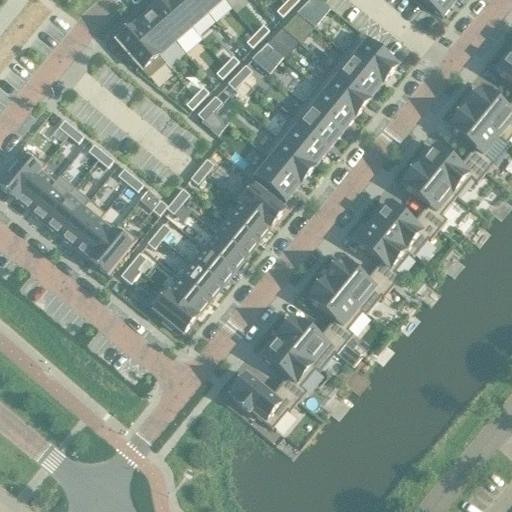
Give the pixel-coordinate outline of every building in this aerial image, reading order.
[(193,0),(167,0),(166,1),(191,31),(208,16),(193,0)] [(221,0),(193,0),(208,16),(224,2),(221,0)] [(295,0),(290,0),(284,6),(290,12),(299,3),(295,0)] [(451,0),(416,0),(442,20),(456,3),(451,0)] [(150,15),(175,45),(191,31),(166,1),(150,15)] [(284,6),(276,15),(282,20),(290,12),(284,6)] [(305,8),(297,17),(303,22),(311,14),(305,8)] [(150,15),(132,30),(159,59),(175,45),(150,15)] [(297,17),(289,25),(294,31),(303,22),(297,17)] [(263,28),(254,37),(260,43),(269,34),(263,28)] [(132,30),(117,44),(143,74),(159,59),(132,30)] [(254,37),(246,46),(252,51),(260,43),(254,37)] [(275,39),(267,48),(273,53),(281,45),(275,39)] [(358,39),(345,55),(383,87),(397,70),(358,39)] [(267,48),(259,56),(264,62),(273,53),(267,48)] [(511,54),(496,74),(511,86),(511,54)] [(345,55),(331,72),(369,104),(383,87),(345,55)] [(233,60),(224,68),(226,71),(230,74),(238,65),(233,60)] [(224,68),(216,77),(222,83),(230,74),(226,71),(224,68)] [(245,70),(236,79),(242,84),(251,76),(245,70)] [(331,72),(317,89),(356,121),(369,104),(331,72)] [(236,79),(228,87),(234,93),(242,84),(236,79)] [(317,89),(303,106),(342,138),(356,121),(317,89)] [(202,91),(194,99),(200,105),(208,96),(202,91)] [(480,92),(465,112),(507,146),(511,139),(511,104),(505,113),(480,92)] [(194,99),(186,108),(192,114),(200,105),(194,99)] [(215,101),(206,110),(212,115),(221,107),(215,101)] [(303,106),(289,123),(328,155),(342,138),(303,106)] [(206,110),(198,118),(204,124),(212,115),(206,110)] [(465,112),(449,131),(474,151),(466,161),(485,176),(494,166),(493,166),(508,148),(506,146),(507,146),(465,112)] [(289,123),(275,140),(314,172),(328,155),(289,123)] [(64,124),(58,132),(68,140),(74,132),(64,124)] [(74,132),(68,140),(78,148),(84,140),(74,132)] [(275,140),(261,157),(269,164),(300,189),(314,172),(275,140)] [(93,148),(87,156),(97,164),(103,156),(93,148)] [(427,150),(417,163),(420,166),(418,169),(456,200),(471,182),(477,187),(485,176),(466,161),(458,170),(434,150),(431,153),(427,150)] [(5,179),(0,185),(0,190),(17,204),(40,175),(46,168),(27,153),(14,169),(11,167),(3,177),(5,179)] [(103,156),(97,164),(107,172),(113,164),(103,156)] [(206,162),(198,172),(206,178),(214,168),(206,162)] [(269,164),(255,181),(286,206),(300,189),(269,164)] [(412,169),(402,182),(405,184),(402,188),(427,209),(419,218),(438,234),(447,223),(441,218),(456,200),(418,169),(415,172),(412,169)] [(123,172),(117,180),(127,188),(133,180),(123,172)] [(198,172),(190,182),(198,188),(206,178),(198,172)] [(40,175),(17,204),(30,215),(53,186),(40,175)] [(133,180),(127,188),(137,196),(143,189),(133,180)] [(249,184),(233,203),(241,209),(244,206),(272,229),(285,213),(249,184)] [(53,186),(30,215),(45,227),(69,199),(53,186)] [(182,192),(174,203),(181,209),(189,198),(182,192)] [(148,194),(140,204),(160,219),(162,217),(168,210),(148,194)] [(69,199),(45,227),(60,239),(83,211),(83,210),(69,199)] [(83,211),(60,239),(75,251),(98,223),(99,224),(105,217),(88,203),(83,210),(83,211)] [(168,210),(166,212),(173,218),(181,209),(174,203),(168,210)] [(241,209),(231,221),(259,244),(272,229),(244,206),(241,209)] [(387,207),(371,226),(409,257),(409,258),(412,261),(428,242),(430,244),(438,234),(419,218),(412,227),(387,207)] [(231,221),(218,237),(246,260),(259,244),(231,221)] [(98,223),(75,251),(89,263),(112,235),(99,224),(98,223)] [(371,226),(355,245),(380,266),(372,275),(392,291),(400,280),(394,275),(409,258),(409,257),(371,226)] [(112,235),(89,263),(108,278),(137,243),(118,228),(112,235)] [(163,228),(155,237),(162,243),(170,234),(163,228)] [(155,237),(147,247),(154,253),(162,243),(155,237)] [(207,250),(205,252),(233,276),(246,260),(218,237),(207,250)] [(205,252),(192,268),(221,291),(233,276),(205,252)] [(139,257),(131,266),(138,272),(146,262),(139,257)] [(340,264),(324,283),(363,314),(362,315),(366,318),(381,299),(383,301),(392,291),(372,275),(365,284),(340,264)] [(131,266),(120,280),(131,288),(142,275),(138,272),(131,266)] [(192,268),(179,283),(208,307),(221,291),(192,268)] [(169,296),(167,299),(195,322),(208,307),(179,283),(169,296)] [(318,283),(308,296),(312,299),(309,303),(333,323),(326,332),(345,348),(353,337),(348,333),(362,315),(363,314),(324,283),(322,286),(318,283)] [(162,290),(146,309),(163,322),(162,325),(171,332),(173,330),(182,338),(195,322),(167,299),(169,296),(162,290)] [(293,321),(278,340),(316,372),(315,372),(319,375),(334,356),(336,358),(345,348),(326,332),(318,342),(293,321)] [(278,340),(262,360),(287,380),(279,389),(298,405),(307,394),(301,390),(315,372),(316,372),(278,340)] [(240,379),(230,392),(233,395),(230,398),(238,405),(237,407),(249,418),(251,415),(272,433),(287,414),(289,415),(298,405),(279,389),(271,399),(247,378),(244,382),(240,379)]
